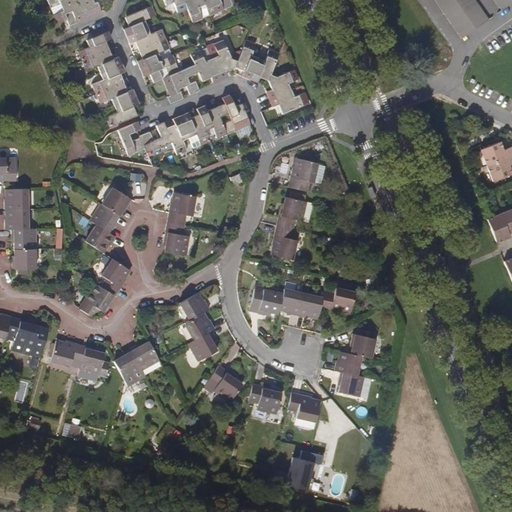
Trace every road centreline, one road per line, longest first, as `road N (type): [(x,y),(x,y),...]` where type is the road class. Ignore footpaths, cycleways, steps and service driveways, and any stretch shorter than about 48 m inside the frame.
road 1 (tertiary): [(354,114),(511,508)]
road 2 (residential): [(268,150),(241,87),(166,111),(145,102),(112,26),(121,0)]
road 3 (residential): [(150,293),(133,297),(96,329),(44,299),(6,293),(0,282)]
road 4 (residential): [(229,261),(235,324),(270,357),(302,354)]
road 5 (tertiary): [(307,0),(354,114)]
